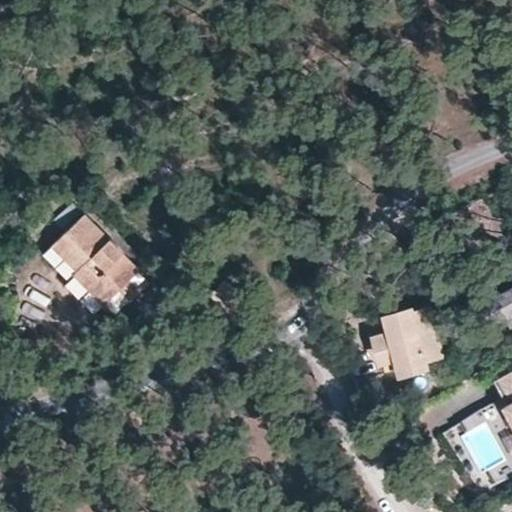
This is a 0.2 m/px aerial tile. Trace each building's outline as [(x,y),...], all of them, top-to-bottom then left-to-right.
[(124,315),(158,280),(86,213),(56,244),(82,269),(78,273),(124,315)] [(78,273),(82,269),(56,244),(47,254),(118,321),(124,315),(78,273)] [(225,277),(213,289),(229,304),(241,291),(225,277)] [(511,310),(511,294),(510,290),(490,298),(496,316),(511,310)] [(490,298),(475,304),(482,322),(496,316),(490,298)] [(405,368),(410,365),(416,361),(433,356),(421,308),(419,304),(402,308),(403,313),(395,316),(398,328),(383,331),(368,335),(378,370),(391,367),(397,368),(405,368)] [(398,328),(395,316),(380,320),(383,331),(398,328)] [(511,405),(502,410),(511,428),(511,370),(497,379),(511,405)]
